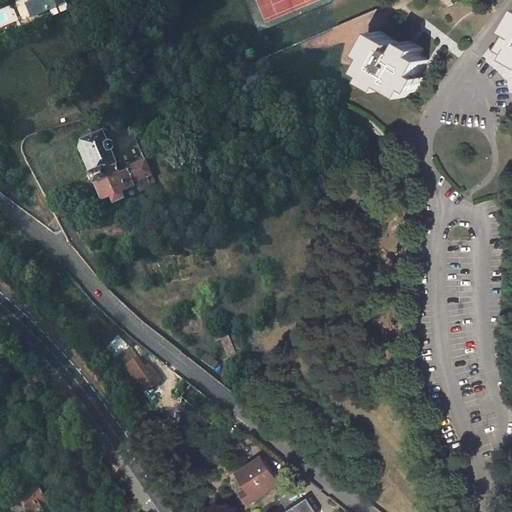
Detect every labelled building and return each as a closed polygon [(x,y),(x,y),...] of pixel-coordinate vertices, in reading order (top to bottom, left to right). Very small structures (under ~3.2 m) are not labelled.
[(58,0),(35,0),(23,5),(28,17),(53,7),(52,4),(59,2),(58,0)] [(402,43),(382,31),(371,49),(377,53),(365,72),(378,80),(374,85),(384,91),(388,86),(408,97),(414,88),(419,91),(424,81),(419,78),(430,60),(421,54),(424,49),(416,44),(413,49),(407,45),(404,50),(400,47),(402,43)] [(114,204),(125,199),(122,191),(135,186),(133,183),(152,174),(145,159),(126,168),(128,171),(120,174),(109,151),(112,150),(113,147),(111,141),(109,140),(105,142),(101,133),(81,142),(94,172),(87,175),(92,184),(93,183),(101,201),(111,196),(114,204)] [(229,331),(215,337),(217,341),(221,339),(233,364),(228,365),(231,371),(243,364),(229,331)] [(205,352),(200,359),(213,369),(218,361),(205,352)] [(135,357),(123,365),(135,382),(137,381),(143,390),(157,381),(145,364),(142,366),(135,357)] [(190,383),(179,396),(214,425),(225,412),(203,394),(190,383)] [(153,401),(163,394),(157,384),(146,390),(153,401)] [(264,462),(246,473),(253,484),(249,487),(258,499),(279,485),(264,462)] [(246,473),(242,476),(249,487),(253,484),(246,473)] [(36,488),(17,498),(24,511),(36,511),(45,507),(43,503),(47,501),(42,491),(38,493),(36,488)] [(312,497),(294,508),(296,511),(318,511),(321,511),(312,497)]
